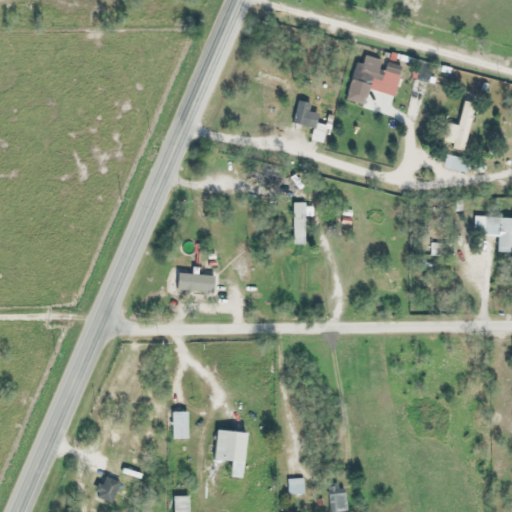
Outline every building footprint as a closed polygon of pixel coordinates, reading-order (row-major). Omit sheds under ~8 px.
[(369,91),(370,78),(381,79),(382,67),(352,64),(350,89),(369,91)] [(423,119),(430,93),(422,91),(416,117),(423,119)] [(312,130),(310,140),(321,143),(326,126),(315,123),(318,114),(308,112),(310,104),(297,101),(291,124),(312,130)] [(456,126),(445,123),(441,140),(464,146),(472,109),(461,107),(456,126)] [(509,117),(501,115),(494,142),(501,144),(509,117)] [(471,161),(451,157),(448,170),(469,174),(471,161)] [(291,245),(303,245),(303,203),(291,203),(291,245)] [(343,214),(335,214),(335,245),(343,245),(343,214)] [(472,233),(497,234),(496,253),(511,253),(511,218),(473,217),(472,233)] [(247,244),(239,244),(239,280),(247,280),(247,244)] [(452,282),(410,282),(410,292),(452,292),(452,282)] [(212,461),(231,462),(229,477),(241,478),(245,433),(214,431),(212,461)] [(111,503),(119,482),(102,476),(94,496),(111,503)] [(286,480),(286,495),(301,495),(301,480),(286,480)] [(342,484),(325,485),(327,511),(339,511),(345,511),(342,484)]
